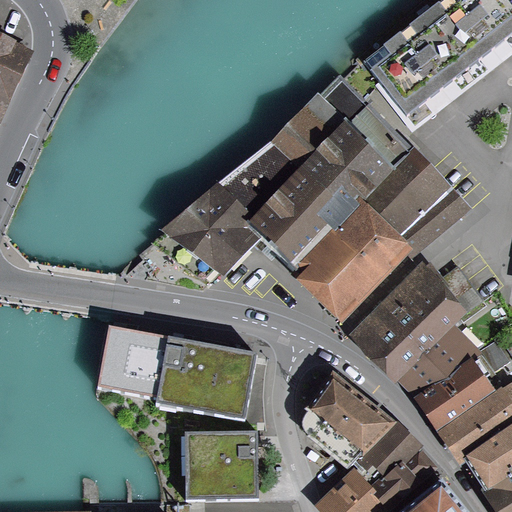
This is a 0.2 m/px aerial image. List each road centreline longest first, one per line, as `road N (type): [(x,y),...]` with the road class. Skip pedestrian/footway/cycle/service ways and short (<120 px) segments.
road 1 (residential): [(482,511),(397,400),(299,341)]
road 2 (residential): [(112,298),(299,341)]
road 3 (residential): [(0,170),(50,56),(50,27),(36,0)]
road 4 (residential): [(299,341),(282,409),(314,511)]
